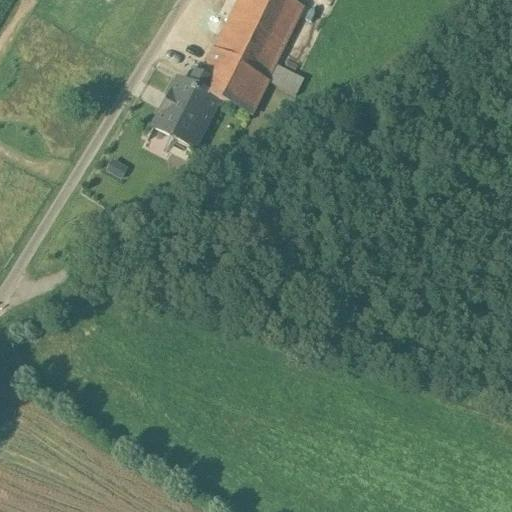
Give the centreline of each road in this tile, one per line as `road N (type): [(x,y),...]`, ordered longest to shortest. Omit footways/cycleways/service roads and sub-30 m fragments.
road 1 (track): [(3,295),(75,270),(480,0)]
road 2 (track): [(113,246),(511,374)]
road 3 (residential): [(0,300),(187,0)]
